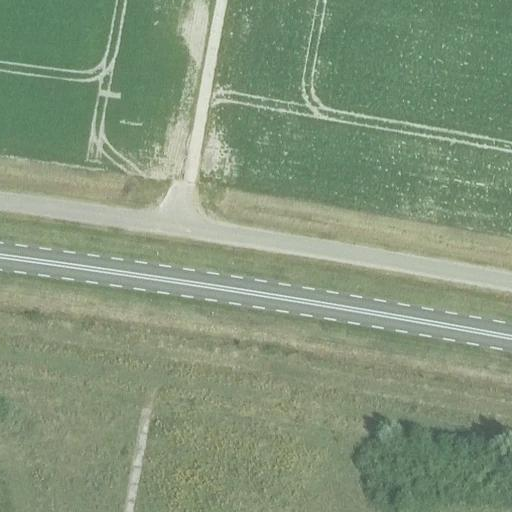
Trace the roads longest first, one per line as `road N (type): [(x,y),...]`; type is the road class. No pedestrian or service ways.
road 1 (primary): [(0,257),(511,340)]
road 2 (unclassified): [(0,200),(511,279)]
road 3 (unknown): [(174,227),(206,57),(207,0)]
